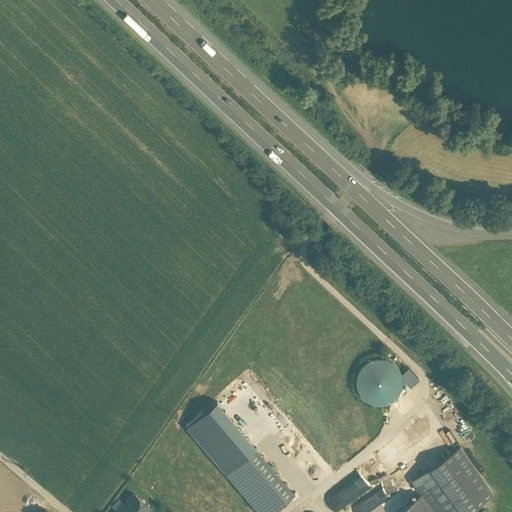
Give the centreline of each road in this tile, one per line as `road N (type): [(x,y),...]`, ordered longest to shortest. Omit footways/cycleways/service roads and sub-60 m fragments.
road 1 (motorway): [(116,0),(511,378)]
road 2 (track): [(379,126),(379,161),(298,250),(429,377),(429,388),(414,416),(298,511)]
road 3 (motorway): [(511,338),(325,162)]
road 4 (motorway): [(325,162),(153,0)]
road 5 (motorway): [(511,231),(434,216),(325,162)]
